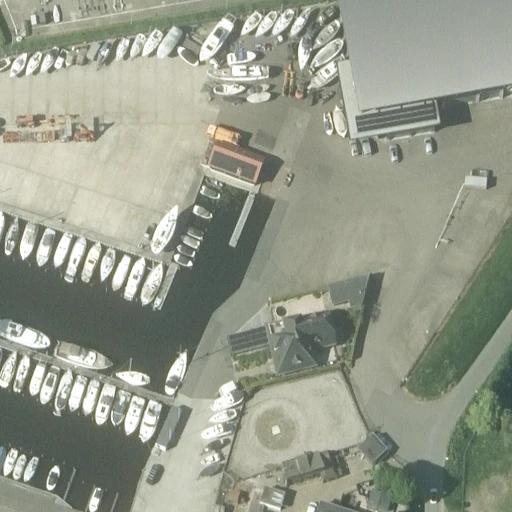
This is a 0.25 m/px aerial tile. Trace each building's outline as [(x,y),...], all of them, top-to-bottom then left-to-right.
[(338,78),(349,138),(374,134),(372,122),(382,120),(385,142),(434,133),(430,112),(511,97),(511,0),(372,0),(338,6),(350,76),(338,78)] [(263,165),(216,147),(207,169),(255,187),(263,165)] [(369,279),(326,290),(332,310),(347,306),(349,314),(361,311),(369,279)] [(328,348),(327,344),(327,342),(332,341),(326,316),(282,327),(286,342),(270,346),(277,377),(314,368),(310,352),(328,348)] [(358,451),(356,453),(371,469),(377,463),(379,465),(389,456),(372,438),(368,434),(364,445),(357,447),(358,451)] [(327,456),(317,458),(280,470),(285,488),(322,477),(324,482),(334,479),(327,456)]
